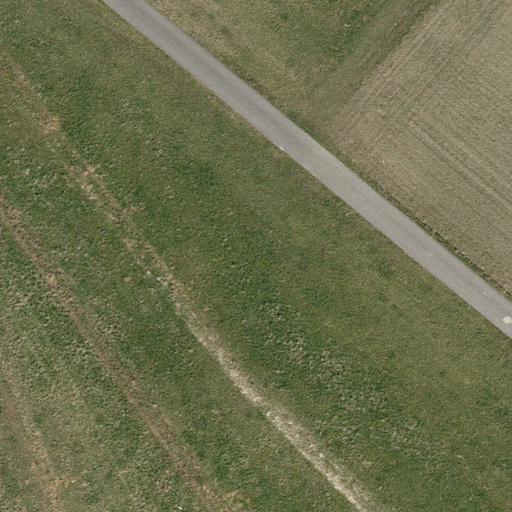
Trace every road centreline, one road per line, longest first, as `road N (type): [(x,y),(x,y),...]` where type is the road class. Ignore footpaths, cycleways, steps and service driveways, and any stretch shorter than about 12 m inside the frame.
road 1 (unclassified): [(123,0),(511,322)]
road 2 (track): [(305,151),(427,0)]
